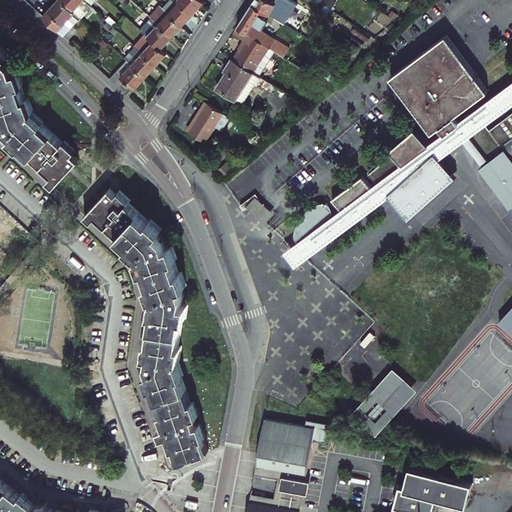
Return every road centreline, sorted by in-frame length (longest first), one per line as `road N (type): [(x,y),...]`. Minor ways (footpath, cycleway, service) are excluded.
road 1 (residential): [(0,177),(112,284),(106,366),(131,437),(131,475)]
road 2 (residential): [(197,224),(244,365),(220,511)]
road 3 (residential): [(144,128),(8,0)]
road 4 (residential): [(0,16),(130,146)]
road 5 (residential): [(144,128),(232,0)]
road 6 (residential): [(0,429),(49,467),(110,480),(131,475)]
